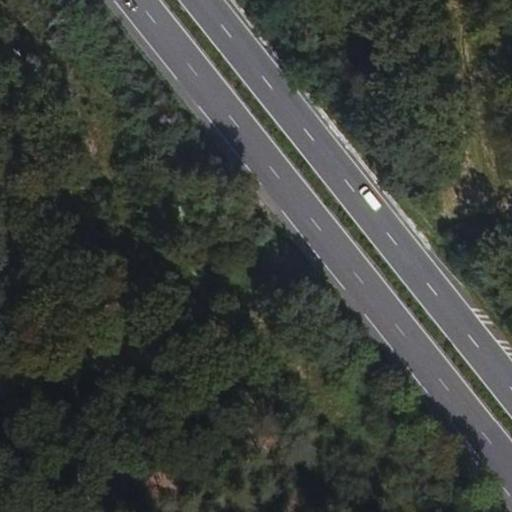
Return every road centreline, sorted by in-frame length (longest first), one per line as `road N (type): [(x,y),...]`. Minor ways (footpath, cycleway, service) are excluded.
road 1 (primary): [(135,0),(511,472)]
road 2 (primary): [(511,392),(198,0)]
road 3 (track): [(211,319),(0,397)]
road 4 (track): [(464,0),(454,14),(484,199)]
